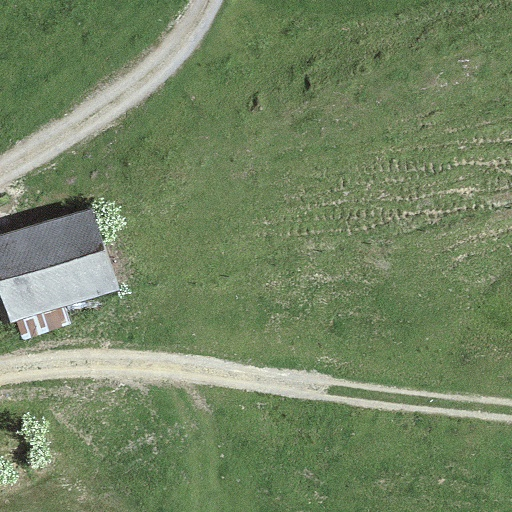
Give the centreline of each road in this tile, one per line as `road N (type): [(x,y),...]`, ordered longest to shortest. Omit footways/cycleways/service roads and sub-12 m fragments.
road 1 (track): [(0,382),(178,370),(511,413)]
road 2 (unclassified): [(0,183),(145,82),(212,0)]
